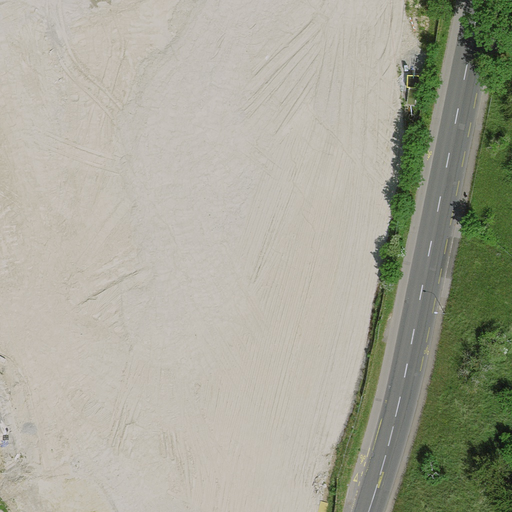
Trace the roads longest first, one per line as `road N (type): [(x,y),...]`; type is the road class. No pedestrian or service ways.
road 1 (tertiary): [(370,511),(410,364),(484,0)]
road 2 (primary): [(123,511),(73,312),(0,83)]
road 3 (primary): [(117,511),(0,189)]
road 4 (primary): [(0,291),(55,418),(108,511)]
